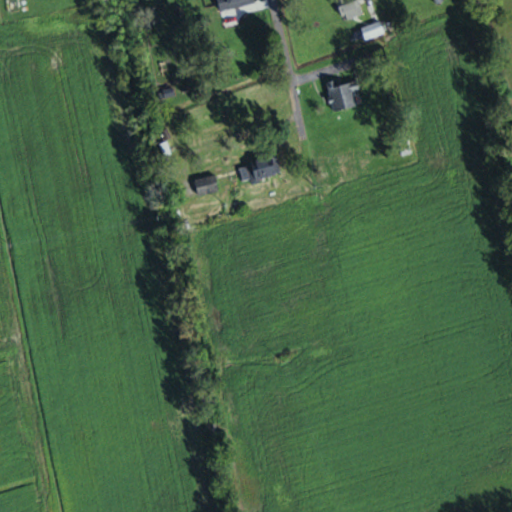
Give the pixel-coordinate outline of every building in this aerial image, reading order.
[(216,0),(220,11),(255,2),(254,0),(216,0)] [(363,15),(358,0),(338,0),(343,20),(363,15)] [(361,30),(366,40),(384,32),(379,22),(361,30)] [(364,54),(369,66),(387,59),(382,47),(364,54)] [(328,82),(333,112),(358,107),(355,91),(359,90),(358,82),(338,85),(338,81),(328,82)] [(248,161),(251,181),(280,177),(278,158),(248,161)] [(219,191),(215,176),(194,182),(198,197),(219,191)]
